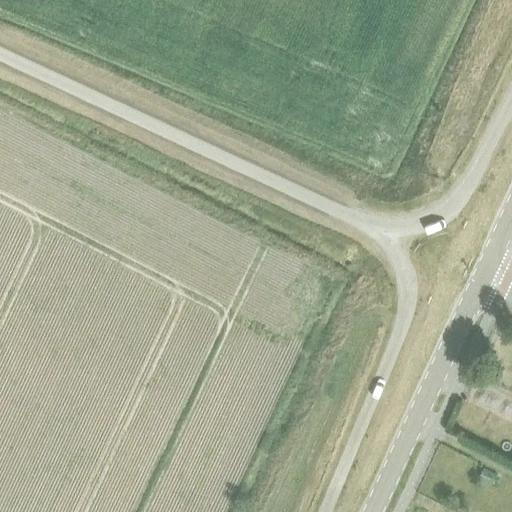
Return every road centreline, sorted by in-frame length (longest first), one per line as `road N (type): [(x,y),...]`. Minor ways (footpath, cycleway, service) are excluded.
road 1 (unclassified): [(374,230),(0,58)]
road 2 (unclassified): [(374,230),(398,259),(401,320),(323,511)]
road 3 (secondary): [(368,511),(479,274)]
road 4 (unclassified): [(511,101),(449,208),(417,227),(374,230)]
